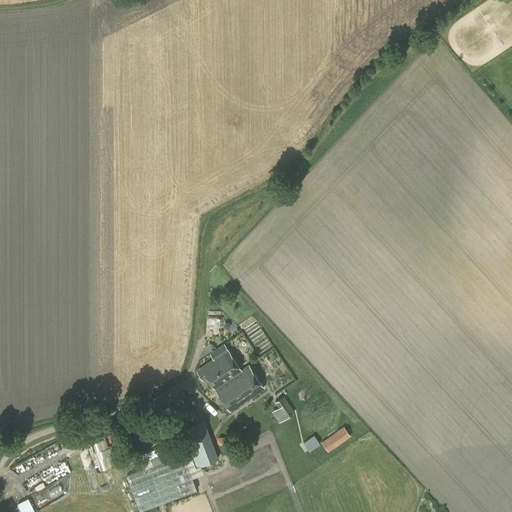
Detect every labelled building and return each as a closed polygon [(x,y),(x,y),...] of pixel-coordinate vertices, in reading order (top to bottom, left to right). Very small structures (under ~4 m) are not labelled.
[(210,353),(214,359),(203,367),(209,376),(207,376),(214,387),(241,369),(224,344),(210,353)] [(248,365),(215,387),(231,411),(264,388),(248,365)] [(294,412),(283,396),(275,402),(285,418),(294,412)] [(191,403),(183,406),(167,412),(175,430),(198,421),(191,403)] [(181,431),(188,451),(127,475),(140,511),(197,489),(185,460),(191,458),(195,468),(219,459),(205,421),(181,431)] [(155,437),(154,432),(152,428),(148,425),(144,423),(139,422),(135,423),(130,425),(127,428),(125,433),(124,437),(125,442),(127,446),(130,450),(135,452),(140,453),(144,452),(149,450),(152,446),(154,442),(155,437)] [(321,442),(328,452),(350,436),(343,426),(321,442)] [(309,451),(320,443),(314,435),(303,442),(309,451)]
